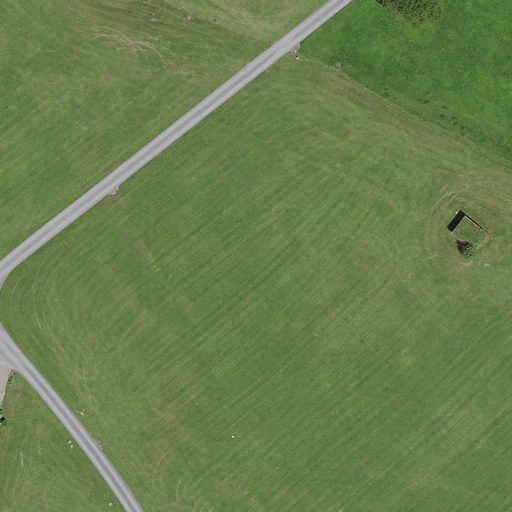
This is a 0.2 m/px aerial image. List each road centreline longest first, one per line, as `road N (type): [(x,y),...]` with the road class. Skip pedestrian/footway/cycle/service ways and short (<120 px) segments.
road 1 (track): [(0,276),(353,0)]
road 2 (track): [(0,334),(131,511)]
